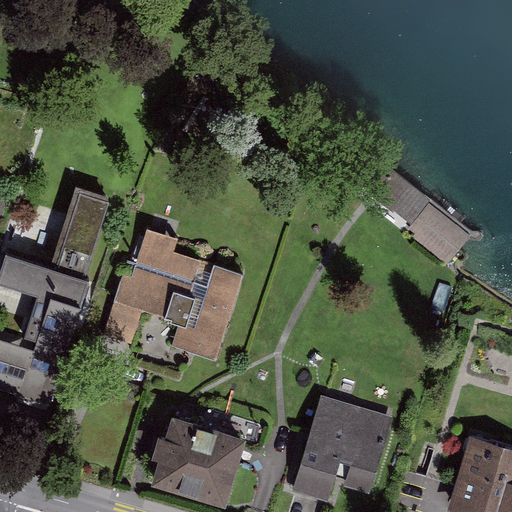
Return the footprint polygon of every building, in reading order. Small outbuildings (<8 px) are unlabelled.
[(0,317),(0,372),(52,389),(118,179),(79,167),(52,251),(6,236),(0,256),(0,265),(48,281),(33,328),(0,317)] [(468,234),(434,204),(410,232),(444,262),(468,234)] [(148,216),(115,321),(158,334),(167,307),(195,315),(188,337),(222,348),(249,261),(178,239),(182,227),(148,216)] [(166,401),(145,467),(226,492),(247,426),(166,401)] [(325,401),(299,486),(327,494),(334,469),(369,479),(387,421),(325,401)] [(456,502),(491,511),(501,511),(510,485),(511,485),(511,449),(474,438),(456,502)] [(511,511),(511,485),(510,485),(501,511),(511,511)]
